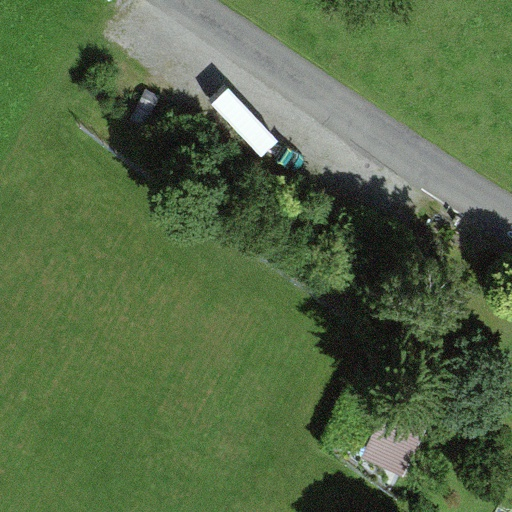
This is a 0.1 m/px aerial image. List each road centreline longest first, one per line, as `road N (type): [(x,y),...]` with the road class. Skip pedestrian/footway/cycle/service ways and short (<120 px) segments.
road 1 (residential): [(181,0),(511,218)]
road 2 (unknown): [(511,501),(357,453)]
